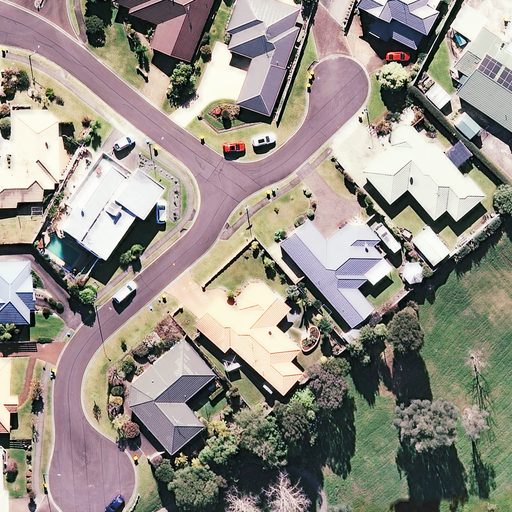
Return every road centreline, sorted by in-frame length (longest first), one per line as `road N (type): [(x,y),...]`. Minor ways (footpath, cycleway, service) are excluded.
road 1 (residential): [(234,192),(185,253),(87,344),(65,386),(66,429),(94,490)]
road 2 (residential): [(234,192),(80,61),(29,31)]
road 3 (residential): [(352,79),(305,144),(234,192)]
